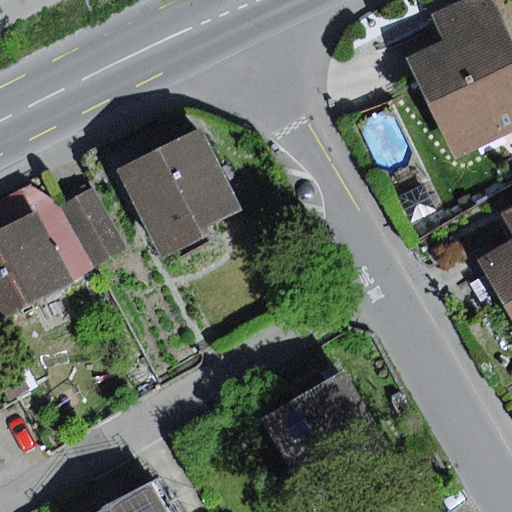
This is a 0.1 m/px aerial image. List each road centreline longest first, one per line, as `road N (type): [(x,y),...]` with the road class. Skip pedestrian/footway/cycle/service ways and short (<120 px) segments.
road 1 (residential): [(386,288),(3,511)]
road 2 (residential): [(240,5),(386,288)]
road 3 (secondary): [(240,5),(0,121)]
road 4 (residential): [(386,288),(511,509)]
